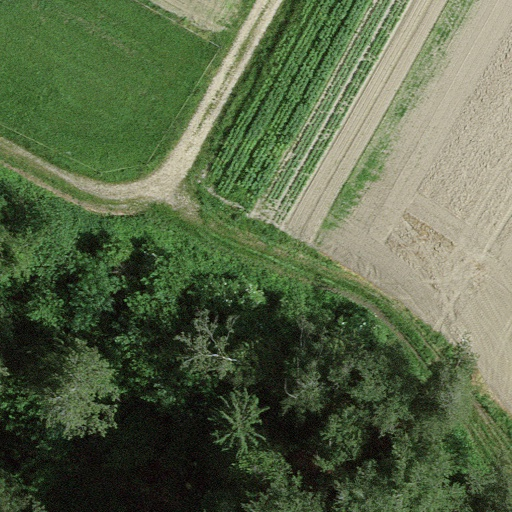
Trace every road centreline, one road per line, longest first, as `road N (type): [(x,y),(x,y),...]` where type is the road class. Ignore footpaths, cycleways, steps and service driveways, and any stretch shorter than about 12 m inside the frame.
road 1 (track): [(479,511),(138,197),(0,133)]
road 2 (track): [(252,0),(138,197)]
